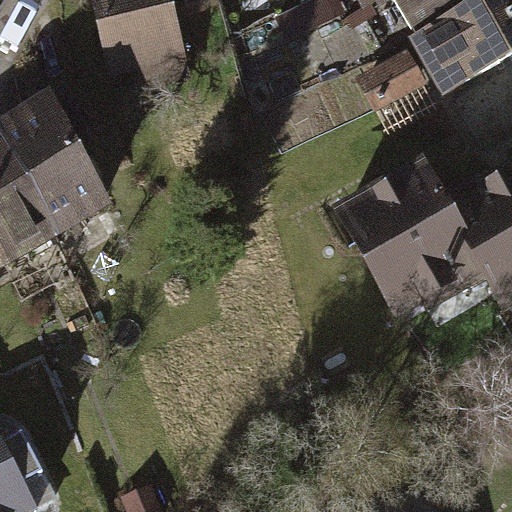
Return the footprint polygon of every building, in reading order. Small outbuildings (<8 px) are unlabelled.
[(92,0),(111,84),(142,79),(145,96),(194,85),(174,0),(92,0)] [(349,20),(339,0),(323,0),(277,21),(288,47),(349,20)] [(511,0),(355,0),(365,18),(379,10),(382,16),(400,6),(421,44),(414,48),(446,107),(511,70),(511,0)] [(410,55),(358,82),(376,118),(428,91),(410,55)] [(0,129),(0,283),(14,276),(116,219),(54,100),(0,129)] [(424,151),(331,204),(396,317),(421,303),(426,311),(486,276),(505,309),(511,304),(511,151),(446,189),(424,151)] [(0,511),(34,511),(39,510),(23,479),(43,469),(21,427),(1,438),(0,436),(0,511)] [(163,511),(152,484),(121,497),(127,511),(163,511)]
